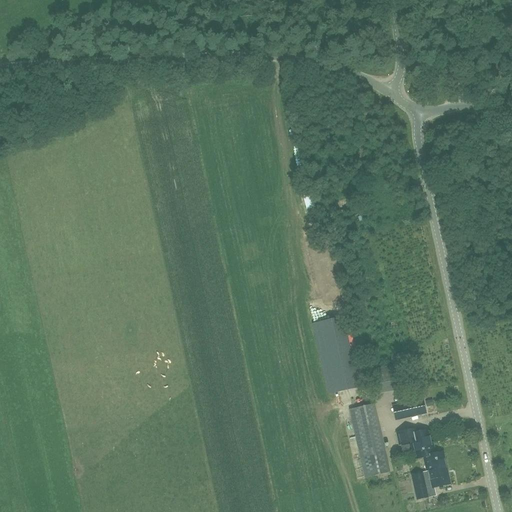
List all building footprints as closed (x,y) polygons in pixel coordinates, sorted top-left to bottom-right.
[(350,390),(334,320),(314,324),(329,394),(350,390)] [(405,363),(404,355),(392,356),(392,364),(405,363)] [(393,409),(392,401),(400,399),(396,381),(378,384),(384,411),(393,409)] [(426,413),(423,401),(394,407),(396,420),(426,413)] [(351,410),(361,458),(365,478),(389,472),(375,405),(351,410)] [(424,457),(435,454),(429,430),(418,433),(417,429),(397,433),(400,445),(411,442),(412,445),(410,445),(412,452),(413,452),(415,459),(424,457)] [(429,474),(446,470),(442,453),(435,454),(424,457),(427,473),(429,472),(429,474)] [(449,485),(446,470),(429,474),(429,475),(423,476),(423,474),(412,476),(417,500),(428,498),(425,487),(432,486),(432,488),(449,485)]
